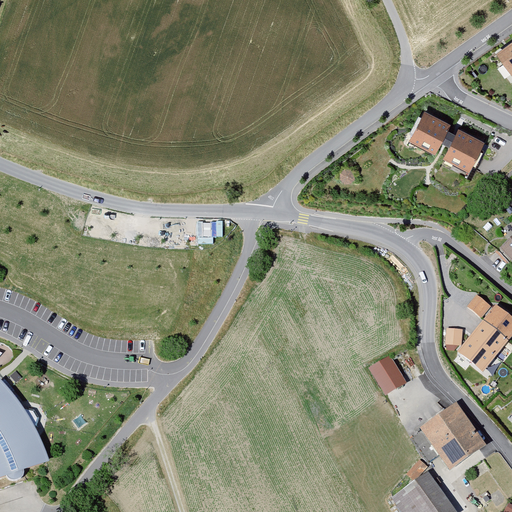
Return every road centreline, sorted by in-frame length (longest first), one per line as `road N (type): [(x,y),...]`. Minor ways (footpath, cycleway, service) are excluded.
road 1 (residential): [(268,213),(231,301),(65,511)]
road 2 (tertiary): [(268,213),(110,200),(0,163)]
road 3 (tertiary): [(511,461),(439,366),(434,281),(418,251),(396,237)]
road 4 (unclassified): [(396,97),(290,178),(268,213)]
road 5 (unclassified): [(396,237),(445,242),(511,295)]
road 6 (tertiary): [(396,237),(268,213)]
